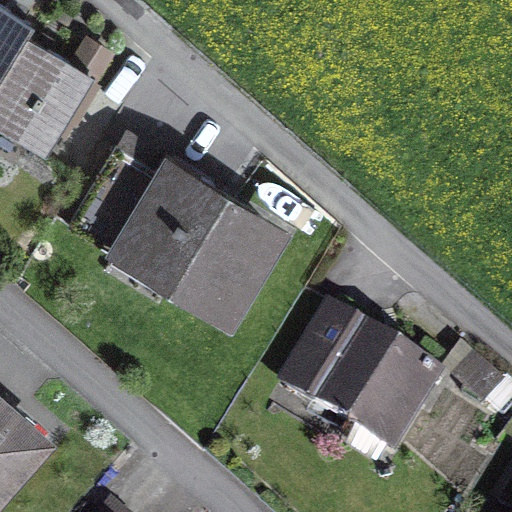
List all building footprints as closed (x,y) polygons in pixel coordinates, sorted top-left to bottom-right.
[(0,85),(28,38),(36,23),(0,2),(0,85)] [(0,85),(0,118),(42,145),(86,75),(28,38),(0,85)] [(61,223),(235,330),(291,240),(117,133),(61,223)] [(281,391),(402,460),(448,380),(327,310),(281,391)] [(0,511),(59,448),(0,394),(0,511)]
